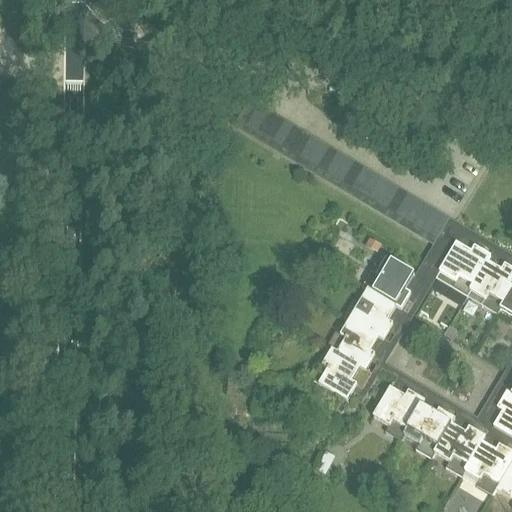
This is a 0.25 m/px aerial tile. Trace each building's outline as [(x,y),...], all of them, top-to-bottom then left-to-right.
[(243,130),(257,107),(247,102),(234,124),(243,130)] [(243,130),(252,135),(265,113),(257,107),(243,130)] [(252,135),(261,140),(274,118),(265,113),(252,135)] [(274,118),(261,140),(270,145),(283,123),(274,118)] [(270,145),(278,151),(292,128),(283,123),(270,145)] [(278,151),(287,156),(301,133),(292,128),(278,151)] [(287,156),(296,161),(309,139),(301,133),(287,156)] [(305,166),(318,144),(309,139),(296,161),(305,166)] [(305,166),(314,171),(327,149),(318,144),(305,166)] [(337,155),(327,149),(314,171),(323,177),(337,155)] [(344,159),(331,182),(340,187),(353,165),(344,159)] [(340,187),(349,192),(362,170),(353,165),(340,187)] [(349,192),(357,198),(371,175),(362,170),(349,192)] [(366,203),(380,180),(371,175),(357,198),(366,203)] [(366,203),(375,208),(388,186),(380,180),(366,203)] [(375,208),(384,213),(397,191),(388,186),(375,208)] [(397,191),(384,213),(392,218),(406,196),(397,191)] [(392,218),(401,224),(415,201),(406,196),(392,218)] [(423,206),(415,201),(401,224),(410,229),(423,206)] [(410,229),(419,234),(432,212),(423,206),(410,229)] [(432,212),(419,234),(428,239),(441,217),(432,212)] [(469,293),(472,289),(471,289),(484,266),(488,258),(474,250),(476,246),(460,237),(440,270),(442,271),(439,276),(453,284),(449,291),(465,300),(469,293)] [(488,258),(484,266),(471,289),(472,289),(469,293),(483,302),(479,309),(495,318),(499,311),(502,307),(501,307),(511,288),(511,272),(505,268),(507,264),(491,255),(488,258)] [(423,287),(389,267),(384,263),(374,278),(369,275),(359,291),(366,295),(370,298),(371,297),(393,311),(394,310),(402,296),(413,303),(423,287)] [(511,322),(509,327),(511,328),(511,288),(501,307),(502,307),(499,311),(511,318),(511,322)] [(348,326),(352,328),(353,328),(375,341),(376,341),(383,345),(392,331),(395,333),(405,317),(401,315),(394,310),(393,311),(371,297),(370,298),(366,295),(358,310),(351,305),(341,321),(348,326)] [(330,356),(334,358),(335,358),(357,371),(358,371),(365,375),(374,361),(377,363),(387,347),(383,345),(376,341),(375,341),(353,328),(352,328),(348,326),(340,340),(333,336),(323,352),(330,356)] [(365,375),(358,371),(357,371),(335,358),(334,358),(326,373),(315,366),(305,382),(339,402),(348,387),(359,394),(369,378),(365,375)] [(505,399),(510,402),(510,401),(511,402),(511,381),(508,379),(498,395),(505,399)] [(404,438),(407,435),(420,412),(424,405),(410,396),(413,392),(397,383),(376,417),(374,421),(389,430),(385,437),(400,446),(404,438)] [(511,402),(510,401),(510,402),(505,399),(497,413),(490,409),(480,425),(511,443),(511,402)] [(434,457),(437,453),(450,430),(455,423),(441,414),(443,410),(427,401),(424,405),(420,412),(407,435),(404,438),(418,447),(414,454),(430,464),(434,457)] [(465,475),(467,471),(481,448),(485,441),(471,432),(473,428),(457,419),(455,423),(450,430),(437,453),(434,457),(449,465),(444,472),(460,482),(465,475)] [(485,441),(481,448),(467,471),(465,475),(479,483),(475,490),(491,500),(497,489),(511,463),(511,456),(501,450),(504,446),(487,437),(485,441)] [(331,468),(321,463),(316,472),(326,477),(331,468)] [(511,511),(511,463),(497,489),(511,497),(511,509),(511,511)]
